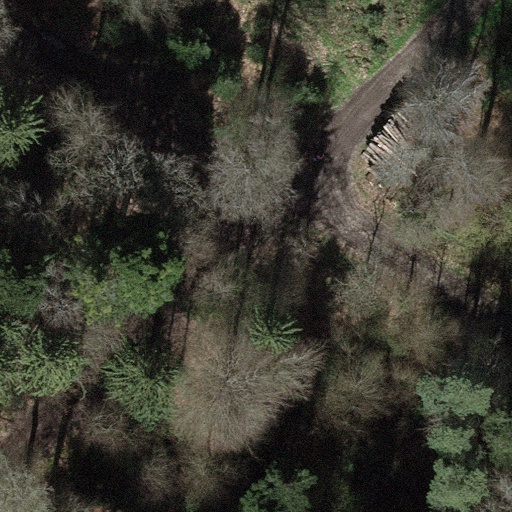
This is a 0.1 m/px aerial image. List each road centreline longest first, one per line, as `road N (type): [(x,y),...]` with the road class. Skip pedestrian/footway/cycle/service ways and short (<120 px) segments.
road 1 (track): [(0,461),(484,0)]
road 2 (track): [(285,197),(511,348)]
